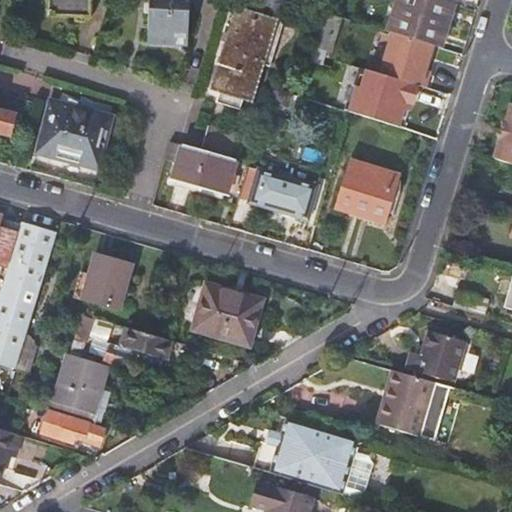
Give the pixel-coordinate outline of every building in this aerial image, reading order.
[(47,0),(47,16),(90,18),(90,0),(47,0)] [(188,43),(189,0),(149,0),(148,42),(188,43)] [(398,0),(389,31),(407,37),(416,39),(437,46),(450,3),(439,0),(398,0)] [(327,58),(339,17),(323,12),(298,96),(311,100),(323,57),(327,58)] [(252,105),(276,27),(233,14),(209,91),(252,105)] [(397,73),(406,76),(415,42),(416,39),(407,37),(397,73)] [(451,52),(415,42),(406,76),(427,82),(430,73),(440,76),(443,67),(447,68),(451,52)] [(108,117),(51,101),(37,152),(94,169),(108,117)] [(511,104),(493,158),(511,164),(511,104)] [(0,133),(7,136),(15,113),(0,109),(0,133)] [(387,123),(416,132),(419,119),(391,110),(387,123)] [(208,126),(201,151),(230,159),(236,134),(208,126)] [(171,142),(165,160),(178,164),(173,180),(225,195),(235,161),(230,159),(201,151),(178,144),(171,142)] [(348,162),(335,204),(385,218),(398,176),(348,162)] [(248,167),(238,199),(306,219),(315,187),(248,167)] [(0,280),(5,282),(22,225),(3,219),(4,216),(0,214),(0,280)] [(37,294),(38,294),(44,277),(42,276),(55,235),(22,225),(5,282),(0,297),(0,363),(15,368),(37,294)] [(82,302),(118,312),(131,263),(96,253),(82,302)] [(206,284),(195,329),(248,344),(260,301),(206,284)] [(481,315),(486,298),(457,289),(452,306),(480,315),(481,315)] [(422,355),(416,371),(452,382),(464,340),(428,330),(422,355)] [(120,348),(115,365),(155,376),(159,359),(120,348)] [(411,351),(406,369),(416,371),(422,355),(411,351)] [(67,355),(53,402),(95,415),(108,367),(67,355)] [(392,370),(384,396),(388,397),(396,371),(392,370)] [(388,397),(384,396),(376,424),(418,436),(433,382),(396,371),(388,397)] [(53,402),(51,409),(93,421),(95,415),(53,402)] [(110,431),(52,412),(46,434),(78,444),(79,439),(105,447),(110,431)] [(356,445),(358,439),(287,418),(282,435),(278,447),(270,474),(330,492),(337,465),(349,468),(353,453),(364,455),(367,448),(356,445)] [(0,479),(7,455),(15,458),(22,438),(0,430),(0,479)] [(278,447),(282,435),(276,434),(269,432),(266,443),(278,447)] [(353,453),(349,468),(337,465),(330,492),(341,495),(353,499),(362,494),(371,464),(367,457),(364,455),(353,453)] [(308,511),(312,500),(257,483),(251,506),(268,511),(267,511),(308,511)]
